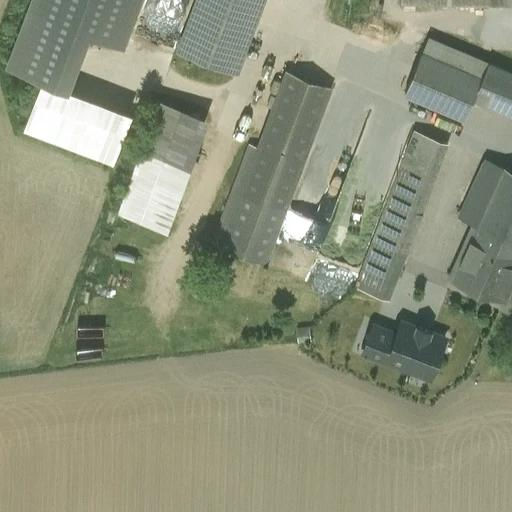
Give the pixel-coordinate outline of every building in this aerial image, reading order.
[(32,0),(8,65),(70,89),(92,30),(124,42),(139,0),(32,0)] [(198,0),(254,21),(262,0),(198,0)] [(481,79),(423,53),(406,91),(464,117),(474,96),(481,79)] [(511,73),(489,63),(481,79),(474,96),(511,112),(511,73)] [(288,72),(243,192),(285,208),(330,87),(288,72)] [(156,138),(152,149),(201,165),(217,115),(156,95),(143,134),(156,138)] [(421,117),(375,240),(406,252),(453,129),(421,117)] [(511,170),(499,165),(467,238),(511,256),(511,170)] [(511,281),(511,256),(467,238),(450,275),(505,298),(511,281)] [(406,252),(375,240),(357,286),(389,298),(406,252)] [(366,355),(442,377),(455,332),(403,317),(400,326),(376,319),(366,355)]
